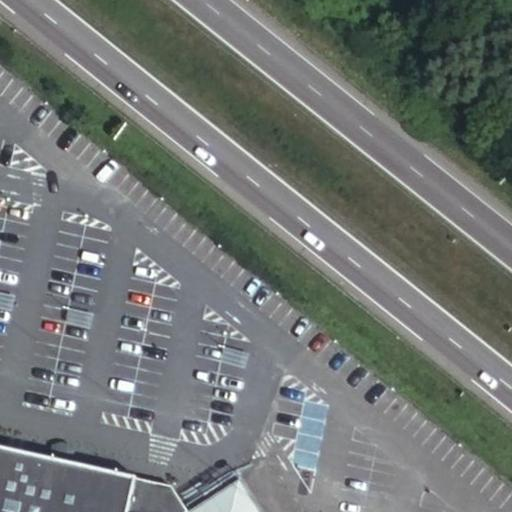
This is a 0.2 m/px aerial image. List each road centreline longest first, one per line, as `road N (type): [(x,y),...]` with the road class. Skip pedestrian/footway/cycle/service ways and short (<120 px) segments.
road 1 (motorway): [(32,0),(511,390)]
road 2 (motorway): [(511,243),(208,0)]
